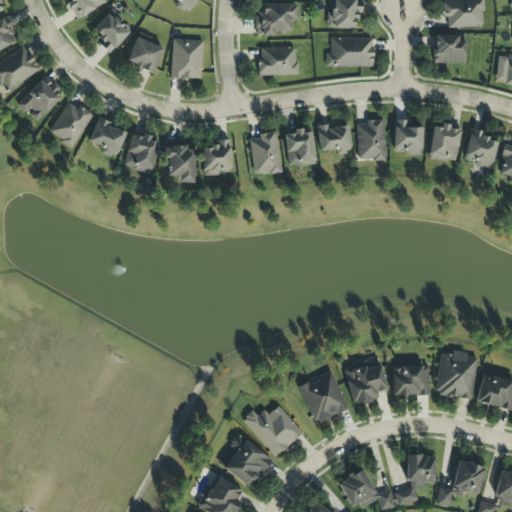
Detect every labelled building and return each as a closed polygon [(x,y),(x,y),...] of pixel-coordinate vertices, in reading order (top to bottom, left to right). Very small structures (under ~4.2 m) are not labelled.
[(65,0),(76,19),(107,2),(105,0),(65,0)] [(171,0),(190,10),(195,0),(171,0)] [(326,28),(353,29),(353,17),(361,17),(361,0),(356,0),(329,0),(329,12),(326,12),(326,28)] [(447,28),(483,27),(482,0),(444,0),(442,0),(443,19),(447,18),(447,28)] [(273,32),(290,32),(291,21),(295,21),(296,5),(261,5),(261,13),(255,13),(254,36),(273,37),(273,32)] [(129,32),(108,12),(89,33),(110,52),(129,32)] [(0,48),(14,42),(3,19),(0,20),(0,48)] [(433,37),(432,64),(464,65),(465,38),(433,37)] [(135,64),(133,68),(153,75),(162,48),(135,38),(127,61),(135,64)] [(372,67),(372,38),(330,39),(330,55),(324,55),(325,68),(372,67)] [(170,79),(200,80),(201,41),(171,40),(170,79)] [(39,69),(23,46),(0,62),(0,87),(5,94),(39,69)] [(295,48),(257,48),(258,76),(296,75),(295,48)] [(511,55),(497,54),(494,84),(511,85),(511,55)] [(42,78),(16,105),(36,123),(61,95),(42,78)] [(73,148),(90,114),(65,102),(49,136),(73,148)] [(100,152),(115,158),(125,131),(96,120),(88,142),(102,148),(100,152)] [(422,129),(405,128),(405,121),(393,120),(393,152),(406,153),(405,156),(421,156),(422,129)] [(355,125),(356,161),(384,161),(383,121),(365,121),(365,125),(355,125)] [(347,125),(316,127),(317,152),(336,151),(336,155),(349,154),(347,125)] [(454,163),(460,130),(440,126),(440,128),(433,127),(427,159),(454,163)] [(302,133),(301,131),(283,133),(286,167),(314,165),(311,132),(302,133)] [(497,139),(470,132),(463,160),(476,163),(475,167),(489,171),(497,139)] [(275,134),(247,138),(253,176),(281,172),(275,134)] [(130,135),(122,168),(149,174),(157,141),(130,135)] [(201,148),(202,177),(218,176),(218,172),(230,172),(229,140),(218,141),(218,147),(201,148)] [(165,177),(178,177),(177,183),(193,184),(194,150),(186,149),(186,145),(166,145),(165,177)] [(511,146),(504,145),(496,174),(509,178),(508,183),(511,184),(511,146)] [(475,359),(466,358),(466,355),(439,352),(434,396),(471,400),(475,359)] [(380,365),(365,369),(363,363),(343,368),(352,405),(378,399),(376,393),(386,390),(380,365)] [(392,396),(428,396),(427,366),(391,367),(392,396)] [(347,409),(331,373),(297,388),(314,425),(347,409)] [(476,405),(511,410),(511,399),(511,379),(480,375),(476,405)] [(301,433),(277,407),(268,415),(263,410),(256,416),(251,411),(241,421),(275,457),(301,433)] [(218,465),(248,489),(270,462),(237,434),(227,446),(234,453),(228,461),(224,458),(218,465)] [(406,457),(407,491),(395,491),(395,504),(414,504),(414,491),(425,490),(425,484),(434,484),(434,456),(406,457)] [(477,498),(484,468),(457,461),(450,491),(439,488),(435,504),(449,508),(453,492),(477,498)] [(350,508),(358,503),(360,508),(375,501),(381,511),(394,505),(387,491),(375,497),(362,470),(337,483),(350,508)] [(511,475),(500,472),(493,498),(499,499),(497,505),(509,508),(510,502),(511,502),(511,475)] [(202,511),(233,511),(243,490),(212,477),(205,495),(202,493),(195,509),(202,511)] [(493,511),(495,506),(479,502),(476,511),(493,511)] [(326,511),(314,503),(307,511),(326,511)]
